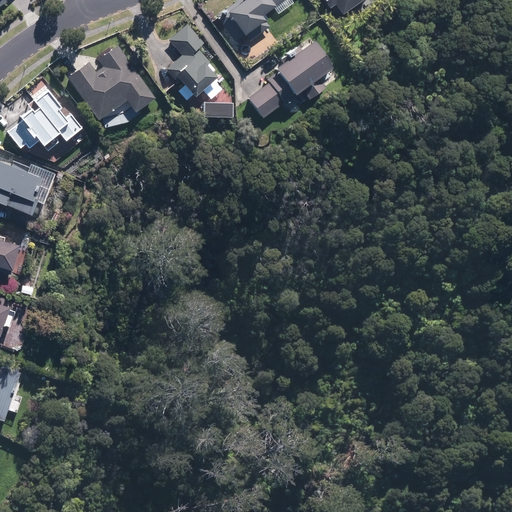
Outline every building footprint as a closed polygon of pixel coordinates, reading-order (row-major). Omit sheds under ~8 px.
[(282,0),(236,0),(217,14),(235,41),(245,33),(250,40),(270,25),(265,18),(266,17),(263,13),(274,6),(282,0)] [(343,11),(359,0),(326,0),(330,5),(336,1),(343,11)] [(196,94),(218,75),(208,63),(210,61),(198,47),(204,41),(188,22),(169,39),(182,53),(166,67),(179,82),(182,78),(196,94)] [(310,98),(326,85),(319,76),(335,65),(315,37),(277,65),(280,68),(268,77),(270,80),(249,96),(264,117),(285,101),(286,102),(303,89),(310,98)] [(156,97),(118,44),(99,58),(104,65),(96,70),(89,60),(68,75),(99,119),(127,99),(136,111),(156,97)] [(43,144),(48,149),(59,140),(54,135),(60,130),(67,139),(83,126),(71,111),(67,115),(60,106),(63,104),(48,86),(35,97),(40,104),(35,108),(33,105),(21,114),(24,117),(23,117),(23,118),(7,130),(20,147),(26,142),(30,146),(39,139),(43,144)] [(28,163),(24,173),(0,163),(0,204),(21,214),(27,216),(33,201),(41,204),(54,173),(28,163)] [(0,269),(11,273),(12,267),(13,267),(20,242),(0,237),(0,269)] [(23,284),(21,291),(32,293),(33,287),(23,284)] [(15,310),(9,307),(10,305),(9,304),(11,299),(0,295),(0,334),(4,323),(10,325),(15,310)] [(0,372),(0,421),(4,423),(21,374),(2,368),(0,372)]
